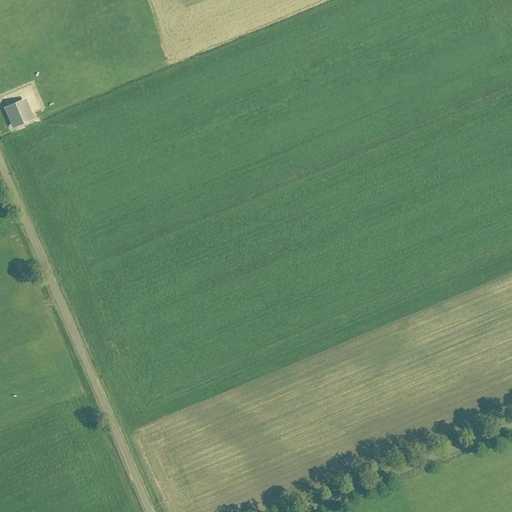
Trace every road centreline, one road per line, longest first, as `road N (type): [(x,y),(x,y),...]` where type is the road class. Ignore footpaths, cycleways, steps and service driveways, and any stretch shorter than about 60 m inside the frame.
road 1 (unclassified): [(148,511),(0,166)]
road 2 (unclassified): [(299,511),(511,423)]
